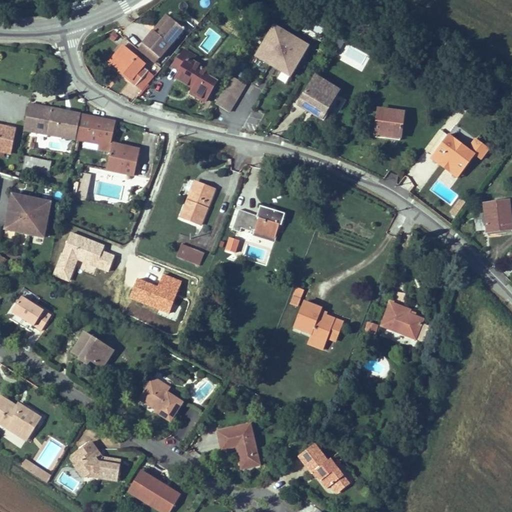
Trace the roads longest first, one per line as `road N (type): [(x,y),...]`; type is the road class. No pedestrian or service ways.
road 1 (unclassified): [(511,301),(431,223),(342,169),(143,117),(98,96),(75,72),(62,25)]
road 2 (residential): [(0,346),(257,511)]
